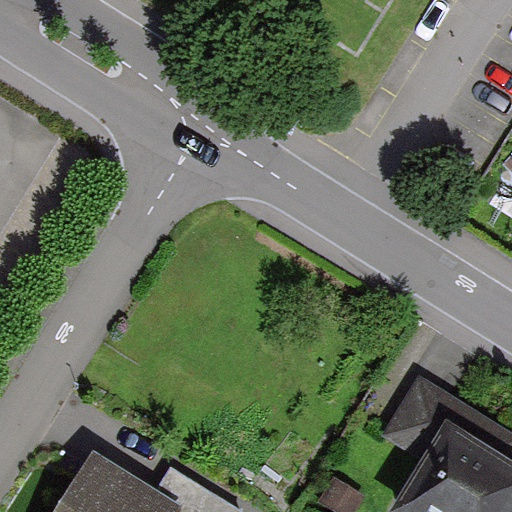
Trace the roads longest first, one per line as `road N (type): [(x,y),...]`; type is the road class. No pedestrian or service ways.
road 1 (residential): [(0,444),(197,127)]
road 2 (residential): [(339,213),(473,0)]
road 3 (tertiary): [(197,127),(1,0)]
road 4 (tertiary): [(511,322),(339,213)]
road 5 (tertiary): [(339,213),(197,127)]
